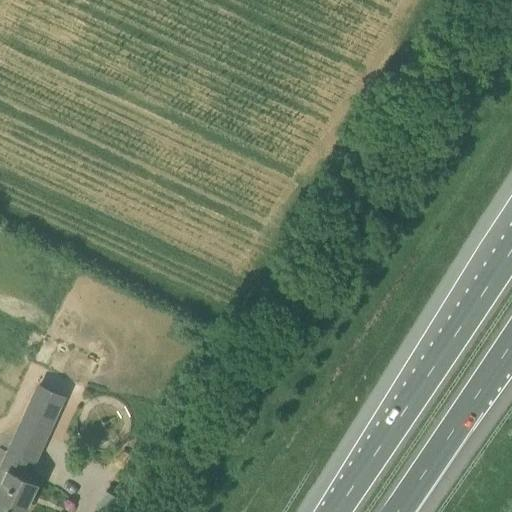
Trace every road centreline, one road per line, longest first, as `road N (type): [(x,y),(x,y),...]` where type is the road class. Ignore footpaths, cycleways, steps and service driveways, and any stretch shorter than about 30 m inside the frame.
road 1 (motorway): [(511,242),(328,511)]
road 2 (motorway): [(397,511),(511,342)]
